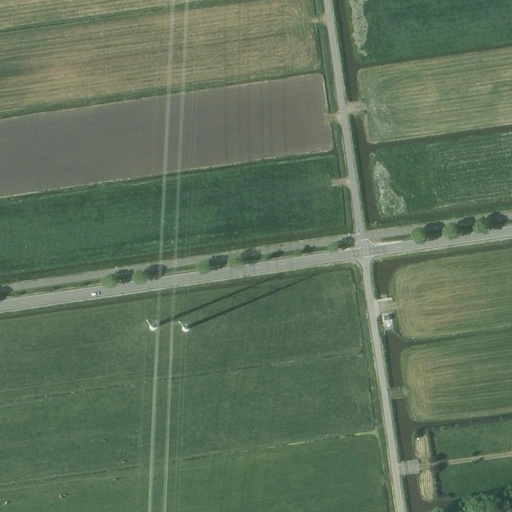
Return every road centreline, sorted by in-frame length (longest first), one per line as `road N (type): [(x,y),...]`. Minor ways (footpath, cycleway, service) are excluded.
road 1 (tertiary): [(0,305),(362,251)]
road 2 (unclassified): [(400,511),(362,251)]
road 3 (unclassified): [(362,251),(325,0)]
road 4 (tertiary): [(362,251),(511,230)]
